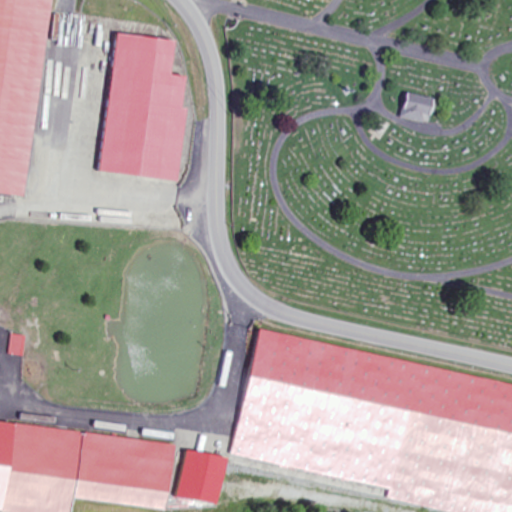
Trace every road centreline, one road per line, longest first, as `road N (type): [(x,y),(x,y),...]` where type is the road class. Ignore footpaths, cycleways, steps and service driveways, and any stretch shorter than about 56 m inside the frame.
road 1 (secondary): [(511,367),(267,305),(232,269),(218,224)]
road 2 (secondary): [(218,224),(215,76),(204,36),(178,0)]
